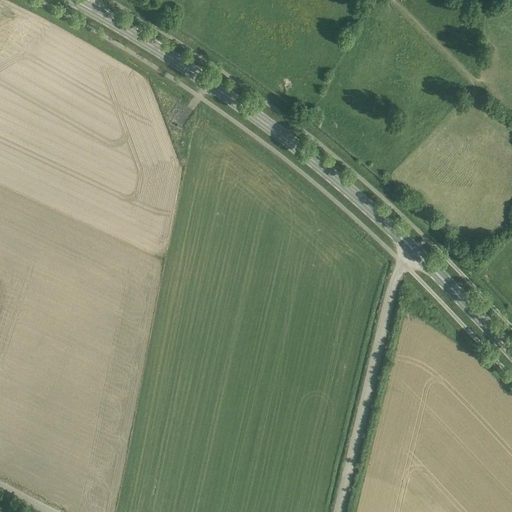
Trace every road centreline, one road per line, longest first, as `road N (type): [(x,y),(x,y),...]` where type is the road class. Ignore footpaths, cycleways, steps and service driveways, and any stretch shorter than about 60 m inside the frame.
road 1 (primary): [(413,250),(238,104),(72,0)]
road 2 (unclassified): [(338,511),(391,288),(413,250)]
road 3 (primary): [(511,353),(413,250)]
